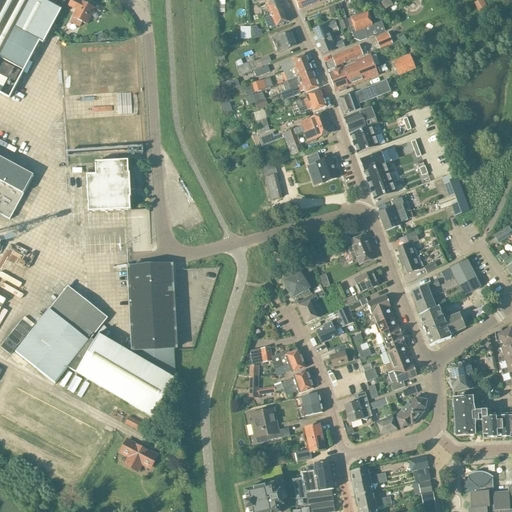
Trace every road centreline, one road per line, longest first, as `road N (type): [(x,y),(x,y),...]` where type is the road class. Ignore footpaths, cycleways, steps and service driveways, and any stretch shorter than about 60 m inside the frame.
road 1 (unclassified): [(232,243),(189,254),(163,244),(147,26),(131,0)]
road 2 (residential): [(212,511),(204,397),(242,276),(232,243)]
road 3 (residential): [(363,211),(362,188),(289,0)]
road 4 (residential): [(434,359),(422,351),(363,211)]
road 5 (residential): [(343,458),(319,371),(282,310)]
road 6 (residential): [(232,243),(363,211)]
